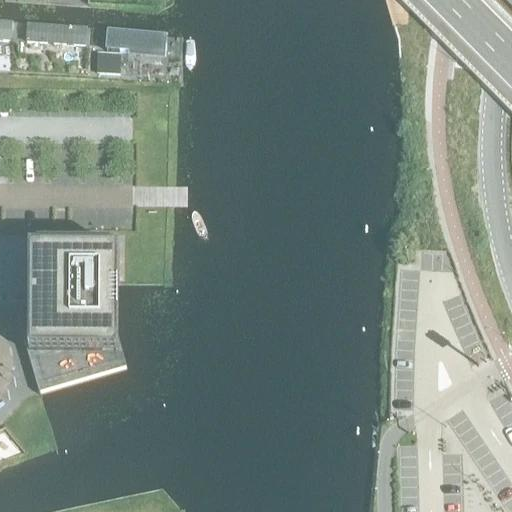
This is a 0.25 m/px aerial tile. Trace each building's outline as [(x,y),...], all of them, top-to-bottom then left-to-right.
[(14,25),(0,23),(0,41),(11,43),(14,25)] [(88,31),(25,26),(23,43),(87,49),(88,31)] [(116,35),(103,34),(102,50),(162,56),(163,40),(141,38),(137,33),(120,32),(116,35)] [(101,59),(100,75),(118,76),(119,60),(101,59)] [(30,335),(22,337),(40,397),(41,396),(40,392),(122,368),(119,357),(119,292),(119,285),(119,258),(120,254),(67,254),(55,254),(30,254),(30,257),(30,309),(29,309),(28,309),(27,310),(26,310),(26,311),(25,311),(25,312),(24,313),(24,314),(23,315),(23,316),(23,317),(24,318),(24,319),(25,320),(25,321),(26,321),(26,322),(27,322),(28,323),(29,323),(30,324),(30,335)]
